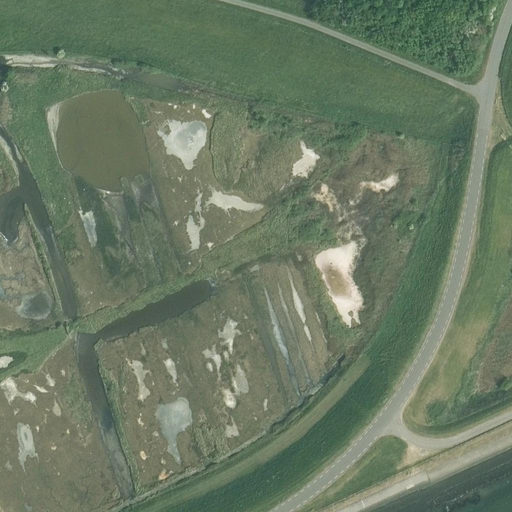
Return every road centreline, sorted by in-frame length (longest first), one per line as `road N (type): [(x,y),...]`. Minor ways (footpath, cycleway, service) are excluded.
road 1 (unclassified): [(280,511),(370,435),(427,352),(462,251),(488,95)]
road 2 (unclassified): [(488,95),(452,90),(255,12),(200,0)]
